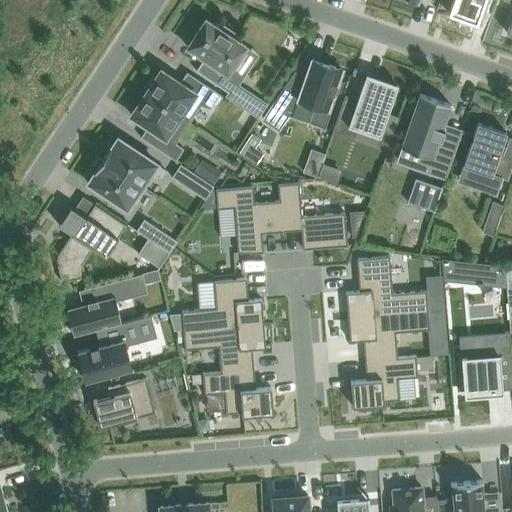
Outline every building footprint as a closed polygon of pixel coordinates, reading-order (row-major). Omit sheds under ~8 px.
[(452,0),(449,12),(477,22),(484,0),(452,0)] [(196,70),(229,92),(238,78),(229,72),(246,46),(231,36),(233,32),(223,25),(221,29),(206,19),(187,47),(204,58),(196,70)] [(293,74),(263,118),(270,123),(279,128),(284,120),(285,120),(288,114),(290,110),(294,112),(293,115),(309,121),(314,105),(328,109),(332,96),(335,97),(340,83),(337,82),(342,69),(320,61),(312,58),(308,71),(307,75),(306,78),(293,74)] [(189,121),(199,105),(210,108),(220,94),(188,72),(181,83),(161,70),(156,77),(153,75),(144,88),(147,90),(146,92),(189,121)] [(345,96),(333,130),(335,130),(350,135),(353,126),(379,135),(392,139),(400,116),(388,112),(387,112),(396,84),(390,82),(389,82),(377,78),(367,74),(365,79),(358,101),(356,100),(346,97),(345,96)] [(135,108),(131,115),(137,119),(148,126),(141,137),(166,154),(176,160),(184,148),(174,142),(189,121),(181,116),(146,92),(135,108)] [(252,93),(243,107),(258,117),(268,103),(252,93)] [(418,169),(446,178),(457,144),(441,139),(444,129),(442,128),(450,104),(420,93),(402,146),(424,154),(418,169)] [(481,189),(497,194),(502,178),(508,180),(511,167),(511,158),(499,154),(506,132),(478,122),(463,164),(479,170),(474,184),(482,186),(481,189)] [(252,133),(239,152),(257,163),(263,153),(255,147),(261,139),(252,133)] [(110,147),(102,158),(142,185),(149,174),(155,178),(162,177),(166,170),(156,164),(157,163),(118,137),(111,147),(110,147)] [(99,158),(92,168),(95,170),(94,171),(95,172),(88,182),(127,208),(129,205),(132,207),(145,187),(142,185),(102,158),(101,159),(99,158)] [(212,189),(214,185),(181,163),(172,176),(205,199),(212,189)] [(323,164),(318,176),(334,182),(334,181),(338,169),(324,164),(323,164)] [(299,182),(278,183),(279,200),(282,231),(301,229),(303,247),(303,248),(348,245),(345,212),(302,215),(299,182)] [(253,185),(216,188),(217,207),(217,208),(234,207),(238,254),(264,252),(263,250),(262,232),(282,231),(279,200),(255,202),(253,185)] [(205,199),(198,209),(217,207),(216,188),(212,189),(205,199)] [(412,189),(407,202),(434,211),(438,198),(412,189)] [(482,232),(494,236),(504,205),(493,202),(482,232)] [(127,224),(95,203),(94,205),(97,207),(89,218),(71,206),(59,224),(72,233),(60,251),(62,253),(63,252),(66,255),(63,260),(58,256),(56,259),(62,282),(86,276),(83,263),(93,247),(106,256),(127,224)] [(148,237),(170,252),(177,240),(144,218),(136,230),(148,237)] [(170,252),(148,237),(138,253),(159,267),(170,252)] [(359,290),(346,291),(348,316),(428,309),(427,290),(393,293),(390,255),(358,258),(358,259),(359,259),(361,285),(361,290),(359,290)] [(505,264),(441,258),(443,278),(455,279),(478,282),(478,284),(483,285),(483,284),(506,286),(505,264)] [(158,269),(142,273),(145,283),(161,279),(158,269)] [(88,302),(68,307),(75,334),(122,321),(116,300),(128,297),(123,278),(84,288),(88,302)] [(216,307),(182,310),(182,312),(183,329),(264,323),(262,298),(248,299),(246,299),(246,294),(245,279),(245,278),(214,280),(216,307)] [(428,309),(348,316),(350,340),(363,339),(365,339),(366,344),(365,344),(367,359),(398,356),(396,332),(430,329),(428,309)] [(182,312),(169,313),(174,330),(177,330),(183,329),(182,312)] [(122,322),(96,329),(100,344),(78,350),(86,381),(132,368),(126,344),(157,336),(151,314),(122,322)] [(264,323),(183,329),(184,342),(185,349),(219,346),(221,371),(252,368),(251,353),(250,349),(252,348),(266,347),(264,323)] [(460,353),(457,353),(457,357),(457,361),(460,389),(461,389),(461,388),(464,388),(464,389),(464,396),(474,396),(474,393),(477,393),(477,391),(485,390),(485,395),(490,394),(490,390),(496,389),(502,389),(501,386),(511,385),(511,384),(511,359),(510,331),(505,332),(496,333),(492,333),(486,333),(487,337),(488,351),(460,353)] [(366,379),(351,380),(353,406),(384,404),(384,400),(400,399),(398,378),(418,376),(417,370),(416,356),(416,355),(398,356),(367,359),(368,374),(368,379),(366,379)] [(432,355),(416,356),(417,370),(433,368),(432,355)] [(160,363),(165,391),(182,389),(177,360),(160,363)] [(221,371),(203,372),(204,394),(224,392),(226,413),(242,412),(242,415),(273,413),(271,387),(256,388),(254,388),(253,383),(252,368),(221,371)] [(202,373),(191,374),(192,384),(203,383),(202,373)] [(110,395),(93,400),(100,426),(137,416),(134,405),(137,404),(152,400),(146,377),(108,387),(108,389),(112,388),(114,387),(114,388),(115,394),(110,395)] [(448,498),(437,499),(438,511),(498,511),(484,511),(482,492),(481,481),(483,481),(483,480),(451,482),(451,483),(452,483),(453,498),(448,498)] [(394,504),(389,504),(389,511),(424,511),(423,496),(422,487),(393,489),(394,501),(394,504)] [(309,511),(308,494),(273,497),(274,511),(309,511)] [(358,498),(337,499),(337,511),(369,511),(369,503),(359,503),(358,498)] [(208,511),(208,502),(160,506),(160,511),(208,511)]
